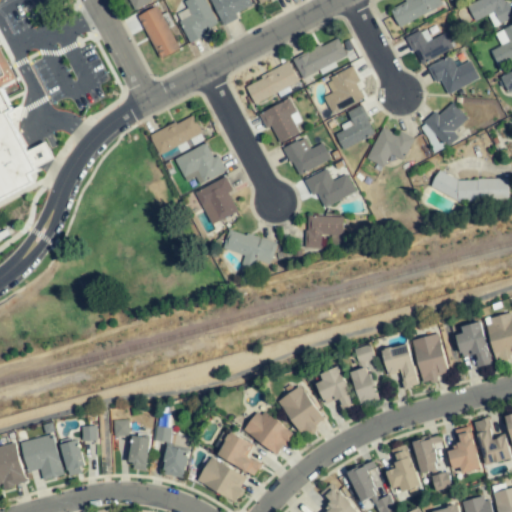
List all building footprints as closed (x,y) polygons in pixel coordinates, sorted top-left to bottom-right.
[(127,0),(132,10),(151,1),(150,0),(127,0)] [(185,0),(183,1),(189,17),(179,21),(188,44),(206,37),(203,29),(215,24),(205,0),(185,0)] [(235,13),(250,6),(247,0),(209,0),(221,25),(237,19),(235,13)] [(397,26),(441,5),(438,0),(405,0),(388,8),(397,26)] [(478,0),(467,5),(474,21),(487,15),(493,27),(511,18),(511,17),(504,0),(478,0)] [(159,59),(178,50),(157,6),(138,16),(159,59)] [(500,46),(490,50),(497,66),(511,59),(511,25),(494,33),(500,46)] [(406,38),(418,64),(451,48),(444,33),(430,40),(426,29),(406,38)] [(301,78),(346,58),(337,38),(292,59),(301,78)] [(446,94),(478,78),(469,61),(455,68),(450,57),(427,68),(435,84),(440,81),(446,94)] [(253,103),(297,81),(288,63),(244,85),(253,103)] [(363,100),(356,84),(359,82),(353,68),(325,80),(331,94),(323,97),(330,114),(363,100)] [(511,71),(499,77),(506,93),(511,90),(511,71)] [(0,201),(40,184),(34,161),(51,151),(43,133),(30,139),(16,114),(26,113),(26,99),(18,95),(15,100),(0,77),(0,201)] [(301,121),(289,99),(258,115),(265,129),(270,127),(278,143),(298,132),(294,125),(301,121)] [(434,112),(424,122),(448,147),(458,137),(453,132),(467,119),(452,103),(437,116),(434,112)] [(352,125),(334,134),(341,149),(374,134),(361,106),(346,112),(352,125)] [(159,158),(202,137),(192,115),(149,136),(159,158)] [(412,139),(380,126),(367,160),(384,167),(389,155),(404,161),(412,139)] [(330,159),(322,143),(309,149),(304,138),(283,148),(297,176),(330,159)] [(184,182),(195,177),(198,183),(225,171),(218,155),(212,158),(206,144),(174,158),(184,182)] [(347,174),(331,181),(327,170),(304,179),(311,196),(317,193),(323,207),(355,194),(347,174)] [(507,179),(458,180),(437,170),(429,188),(458,201),(508,200),(507,179)] [(237,212),(228,193),(232,191),(226,178),(195,192),(209,224),(237,212)] [(342,217),(306,216),(305,247),(320,247),(321,234),(331,234),(330,242),(342,242),(342,217)] [(255,260),(270,264),(275,243),(227,230),(222,249),(243,255),(239,267),(252,271),(255,260)] [(511,353),(511,316),(511,312),(484,320),(495,363),(511,359),(510,354),(511,353)] [(455,335),(461,357),(473,354),(476,367),(491,363),(480,322),(461,328),(462,333),(455,335)] [(422,383),(437,379),(436,376),(448,372),(438,334),(411,340),(422,383)] [(403,388),(417,385),(407,344),(381,351),(387,375),(399,372),(403,388)] [(315,384),(324,403),(335,398),(341,412),(355,405),(337,367),(319,375),(322,381),(315,384)] [(349,373),(359,403),(376,397),(367,367),(349,373)] [(315,429),(313,426),(323,420),(300,386),(278,401),(302,438),(315,429)] [(276,456),(293,435),(261,409),(244,430),(276,456)] [(484,466),(511,459),(505,436),(493,439),(488,419),(474,422),(484,466)] [(113,420),(113,436),(129,435),(128,420),(113,420)] [(470,426),(453,430),(457,448),(447,451),(453,473),(479,467),(470,426)] [(169,443),(170,428),(155,427),(154,441),(169,443)] [(217,458),(256,474),(261,463),(246,456),(251,442),(228,433),(217,458)] [(20,442),(27,472),(39,469),(42,480),(63,475),(53,435),(20,442)] [(435,449),(442,447),(439,435),(411,444),(421,474),(436,469),(434,462),(438,461),(435,449)] [(147,471),(148,437),(131,436),(130,470),(147,471)] [(84,474),(78,440),(61,443),(67,477),(84,474)] [(24,484),(17,443),(0,446),(0,484),(2,484),(3,488),(24,484)] [(390,489),(399,486),(401,491),(419,485),(406,445),(390,450),(396,469),(385,472),(390,489)] [(162,474),(184,477),(188,450),(166,447),(162,474)] [(245,479),(211,457),(197,480),(234,503),(242,491),(239,489),(245,479)] [(347,473),(360,504),(379,496),(366,465),(347,473)] [(358,511),(329,484),(320,493),(331,503),(323,511),(358,511)] [(511,511),(511,487),(492,493),(496,511),(511,511)] [(374,502),(379,511),(385,511),(394,508),(388,495),(374,502)] [(491,511),(487,495),(461,501),(463,511),(491,511)]
